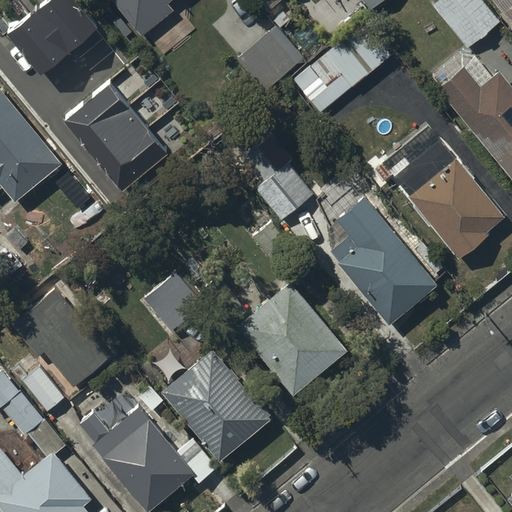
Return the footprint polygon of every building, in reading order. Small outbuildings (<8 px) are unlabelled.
[(109,0),(142,38),(172,13),(167,6),(173,0),(109,0)] [(359,0),(370,12),(384,0),(359,0)] [(477,0),(442,0),(433,8),(467,50),(498,24),(477,0)] [(511,0),(490,0),(511,26),(511,0)] [(294,81),(320,113),(385,60),(359,28),(294,81)] [(269,33),(237,60),(260,89),(287,67),(289,70),(295,65),(269,33)] [(441,88),(437,91),(511,183),(511,92),(497,74),(493,78),(476,56),(462,53),(432,77),(441,88)] [(133,102),(134,104),(157,131),(180,112),(156,83),(133,102)] [(17,205),(63,166),(4,91),(0,94),(0,192),(4,189),(17,205)] [(391,178),(392,180),(458,262),(487,238),(484,235),(502,221),(426,126),(380,162),(382,165),(373,172),(383,184),(391,178)] [(272,135),(244,157),(265,182),(255,191),(281,222),(312,196),(287,166),(293,161),(272,135)] [(326,231),(329,252),(338,264),(336,265),(387,329),(437,289),(366,199),(363,201),(361,199),(339,217),(341,219),(326,231)] [(262,220),(252,228),(277,258),(288,249),(262,220)] [(146,299),(172,332),(203,307),(198,301),(202,297),(187,277),(184,280),(178,273),(146,299)] [(290,286),(235,331),(292,398),(346,352),(290,286)] [(54,292),(13,326),(40,358),(44,354),(73,388),(110,357),(54,292)] [(163,392),(220,463),(270,422),(213,352),(163,392)] [(38,368),(22,381),(49,412),(64,399),(38,368)] [(86,511),(83,508),(92,501),(55,455),(66,446),(5,372),(0,375),(0,408),(2,407),(25,436),(28,434),(48,458),(25,477),(0,446),(0,508),(3,511),(86,511)] [(96,444),(93,446),(146,511),(153,511),(194,478),(199,484),(216,469),(203,453),(187,465),(130,396),(115,408),(126,422),(110,435),(93,413),(80,424),(96,444)]
